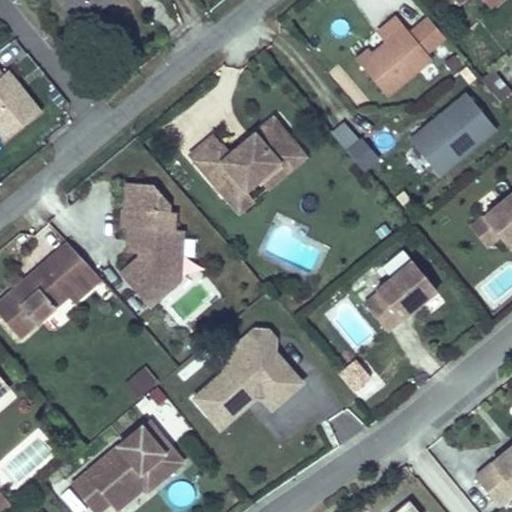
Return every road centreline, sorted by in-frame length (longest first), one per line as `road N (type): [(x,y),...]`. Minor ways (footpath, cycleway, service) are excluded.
road 1 (residential): [(283,511),(511,332)]
road 2 (unclassified): [(102,126),(257,0)]
road 3 (residential): [(0,0),(102,126)]
road 4 (unclassified): [(0,210),(102,126)]
